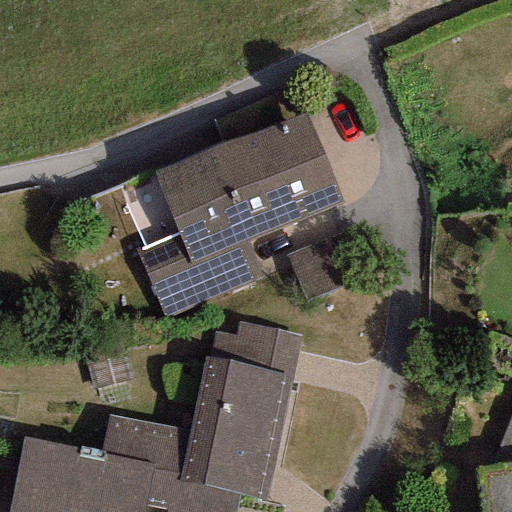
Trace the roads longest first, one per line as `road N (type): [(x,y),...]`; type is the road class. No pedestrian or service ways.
road 1 (residential): [(339,511),(391,399),(409,276),(397,154),(366,46)]
road 2 (track): [(478,0),(366,46)]
